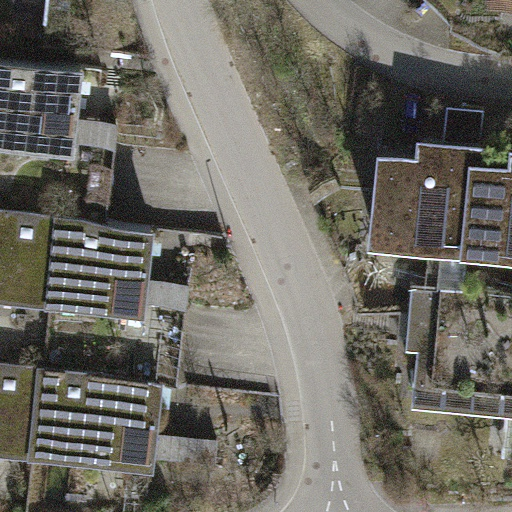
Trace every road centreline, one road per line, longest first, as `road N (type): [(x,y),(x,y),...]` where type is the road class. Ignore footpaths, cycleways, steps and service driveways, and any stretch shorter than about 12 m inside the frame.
road 1 (residential): [(184,0),(198,64),(312,327),(331,408),(341,511)]
road 2 (residential): [(325,0),(426,71),(511,80)]
